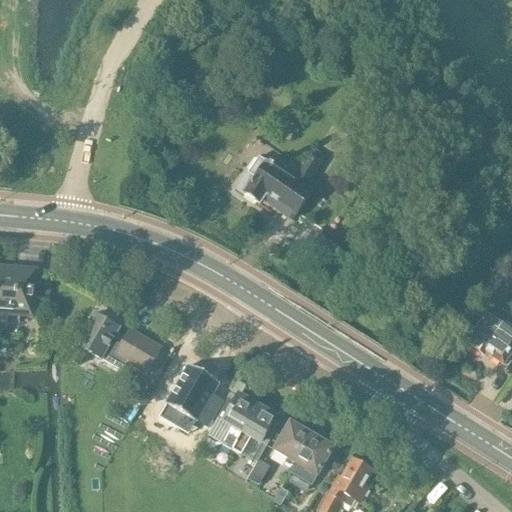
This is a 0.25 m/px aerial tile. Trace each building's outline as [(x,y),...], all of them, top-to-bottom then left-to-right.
[(311,193),(304,188),(321,162),(310,155),(293,181),(257,158),(235,191),(257,205),(260,201),(292,222),(311,193)] [(343,246),(322,232),(314,243),(336,257),(343,246)] [(0,332),(5,333),(6,318),(32,320),(36,272),(23,271),(15,270),(0,268),(0,332)] [(511,313),(510,312),(507,316),(493,307),(466,345),(483,357),(485,354),(503,366),(511,351),(511,313)] [(94,315),(67,360),(78,366),(86,353),(100,361),(118,371),(123,362),(145,375),(161,349),(130,331),(122,344),(113,339),(118,330),(115,328),(118,324),(108,319),(106,322),(94,315)] [(187,367),(165,406),(196,424),(196,423),(207,429),(222,403),(212,397),(218,385),(187,367)] [(231,452),(257,407),(238,396),(222,423),(232,429),(222,447),(231,452)] [(260,445),(276,419),(257,407),(231,452),(240,458),(251,440),(260,445)] [(290,423),(273,453),(295,465),(311,436),(290,423)] [(295,465),(289,476),(311,488),(317,478),(334,449),(311,436),(295,465)] [(359,504),(367,490),(364,487),(372,474),(370,472),(369,469),(365,467),(362,467),(352,462),(341,480),(338,478),(318,511),(338,511),(343,505),(351,510),(356,502),(359,504)] [(257,486),(268,469),(259,464),(249,481),(257,486)] [(281,491),(273,505),(280,509),(284,501),(288,495),(281,491)]
